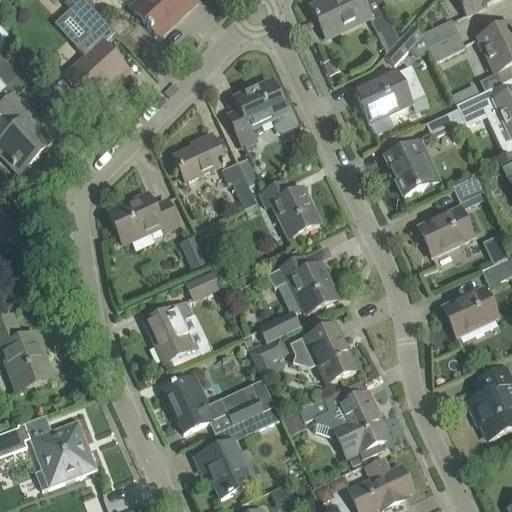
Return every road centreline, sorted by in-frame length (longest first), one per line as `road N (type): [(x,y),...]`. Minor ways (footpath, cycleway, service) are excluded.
road 1 (residential): [(173,511),(97,339),(78,199),(257,13)]
road 2 (residential): [(467,511),(421,413),(397,290),(281,45),(257,13)]
